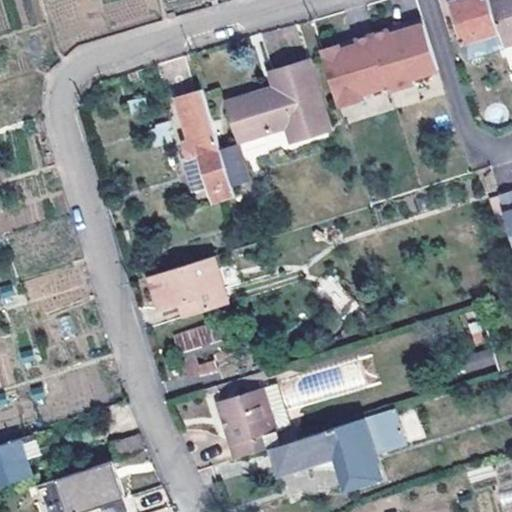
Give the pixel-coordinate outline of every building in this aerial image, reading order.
[(505,46),(490,0),(455,0),(450,2),(467,58),(505,46)] [(511,0),(490,0),(505,46),(510,64),(511,63),(511,0)] [(389,29),(372,34),(388,85),(389,90),(414,82),(413,77),(438,70),(423,18),(406,24),(407,28),(391,34),(389,29)] [(406,24),(389,29),(391,34),(407,28),(406,24)] [(339,45),(322,50),(339,106),(363,98),(362,93),(388,85),(372,34),(355,39),(357,44),(341,50),(339,45)] [(355,39),(339,45),(341,50),(357,44),(355,39)] [(292,138),(330,127),(310,59),(272,71),(277,86),(230,100),(241,138),(288,123),(292,138)] [(231,182),(221,146),(199,74),(170,83),(186,139),(184,140),(189,157),(187,159),(197,191),(210,187),(215,201),(235,195),(231,182)] [(131,115),(148,109),(143,95),(127,101),(131,115)] [(221,146),(231,182),(248,177),(237,142),(221,146)] [(511,190),(498,194),(511,238),(511,190)] [(159,308),(178,302),(183,316),(228,302),(214,254),(149,275),(159,308)] [(216,321),(172,333),(184,377),(228,365),(216,321)] [(271,446),(276,445),(272,431),(288,427),(274,385),(218,402),(235,457),(271,446)] [(276,445),(271,446),(279,470),(334,452),(344,488),(379,477),(367,437),(384,432),(379,414),(276,445)] [(142,432),(116,440),(120,456),(148,447),(142,432)] [(9,441),(0,443),(0,485),(21,479),(9,441)] [(115,458),(57,476),(63,495),(70,493),(76,511),(119,498),(110,469),(117,467),(115,458)] [(117,467),(110,469),(119,498),(126,496),(117,467)] [(63,511),(53,483),(40,487),(48,511),(63,511)] [(511,488),(497,494),(503,511),(504,511),(511,509),(511,488)] [(70,493),(63,495),(68,511),(74,511),(76,511),(70,493)]
